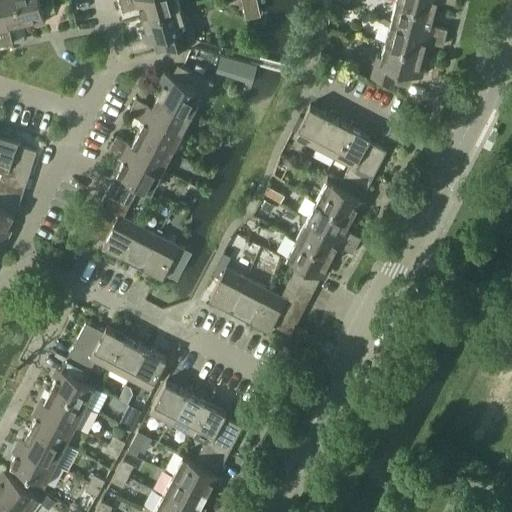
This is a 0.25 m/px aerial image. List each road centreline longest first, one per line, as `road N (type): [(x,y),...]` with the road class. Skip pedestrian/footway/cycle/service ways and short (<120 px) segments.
road 1 (tertiary): [(324,405),(511,47)]
road 2 (residential): [(11,255),(88,112)]
road 3 (residential): [(0,434),(72,290)]
road 4 (residential): [(324,405),(185,339)]
road 5 (residential): [(88,112),(115,65),(101,0)]
road 6 (tertiary): [(268,511),(324,405)]
